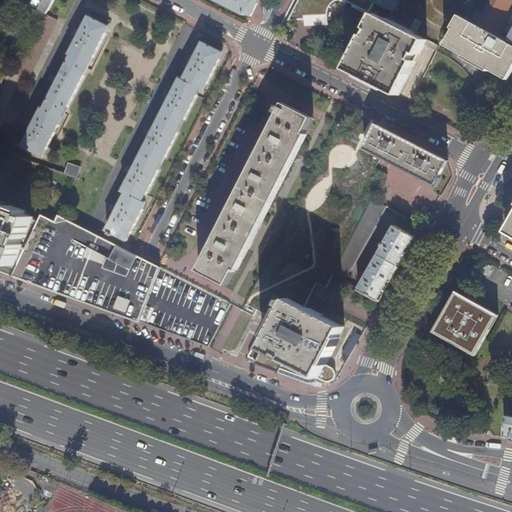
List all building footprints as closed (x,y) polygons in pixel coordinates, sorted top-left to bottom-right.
[(46,0),(46,1),(43,0),(32,0),(30,8),(30,9),(47,14),(54,0),(46,0)] [(214,0),(222,4),(244,15),(245,13),(252,16),(259,0),(214,0)] [(299,0),(289,20),(305,19),(304,16),(327,14),(329,9),(333,5),(338,2),(343,0),(350,1),(371,12),(376,3),(394,11),(399,0),(299,0)] [(511,0),(475,0),(466,18),(499,37),(511,12),(511,0)] [(304,16),(305,19),(305,25),(328,24),(327,14),(304,16)] [(58,21),(46,15),(43,22),(17,73),(29,79),(58,21)] [(379,15),(368,36),(369,37),(363,49),(361,49),(350,70),(361,76),(362,73),(388,86),(387,89),(398,94),(408,73),(406,73),(414,59),(415,60),(426,38),(416,33),(415,35),(388,22),(389,20),(379,15)] [(108,26),(89,16),(81,32),(80,32),(77,37),(78,38),(69,54),(71,55),(59,78),(57,79),(55,83),(56,85),(43,108),(42,107),(33,123),(32,124),(30,128),(30,129),(22,145),(42,155),(46,149),(48,150),(60,125),(58,124),(67,106),(69,108),(85,76),(83,75),(92,57),(94,58),(106,33),(104,32),(108,26)] [(511,72),(511,43),(500,37),(499,37),(466,18),(461,16),(454,29),(445,45),(472,60),(473,58),(482,63),(481,64),(508,79),(511,72)] [(511,24),(511,25),(508,23),(500,37),(511,43),(511,24)] [(222,52),(203,42),(195,58),(194,59),(191,63),(192,65),(184,79),(181,78),(173,94),(172,94),(169,99),(170,100),(161,116),(154,132),(152,131),(150,136),(150,137),(135,169),(133,169),(131,174),(132,175),(123,191),(127,193),(119,208),(117,208),(115,213),(116,214),(108,230),(111,232),(110,234),(114,236),(115,234),(126,239),(130,233),(132,234),(144,209),(142,208),(146,202),(143,200),(145,194),(147,195),(160,170),(158,169),(164,156),(166,157),(179,133),(177,132),(184,119),(186,120),(198,95),(196,94),(199,88),(203,90),(206,83),(208,84),(220,60),(218,59),(222,52)] [(215,241),(201,266),(230,281),(251,241),(265,213),(297,151),(313,118),(285,104),(284,106),(282,104),(279,110),(281,112),(247,178),(215,241)] [(366,147),(379,123),(372,120),(347,107),(328,146),(280,240),(244,310),(252,314),(255,308),(263,312),(276,319),(278,320),(290,299),(304,306),(314,290),(317,284),(326,289),(334,276),(357,231),(373,199),(378,191),(379,189),(386,173),(374,167),(381,154),(366,147)] [(436,183),(443,169),(448,160),(447,158),(400,133),(379,123),(366,147),(381,154),(393,161),(436,183)] [(0,270),(15,275),(42,215),(57,221),(60,216),(55,213),(72,179),(36,167),(38,164),(0,150),(0,270)] [(69,164),(66,173),(78,177),(81,168),(69,164)] [(388,176),(386,173),(379,189),(383,189),(387,186),(388,183),(389,179),(388,176)] [(357,231),(334,276),(344,281),(387,207),(373,199),(357,231)] [(89,303),(127,317),(191,340),(201,344),(209,347),(231,303),(193,283),(150,261),(131,252),(128,250),(98,235),(60,216),(57,221),(42,215),(15,275),(89,303)] [(359,289),(380,301),(403,259),(415,238),(395,226),(385,244),(383,243),(382,246),(383,247),(359,289)] [(480,262),(477,272),(487,275),(490,266),(480,262)] [(497,316),(455,293),(433,333),(475,356),(497,316)] [(344,328),(304,306),(290,299),(278,320),(270,335),(269,334),(263,346),(285,357),(286,355),(299,362),(298,364),(318,375),(344,328)] [(278,320),(276,319),(268,333),(269,334),(270,335),(278,320)]
